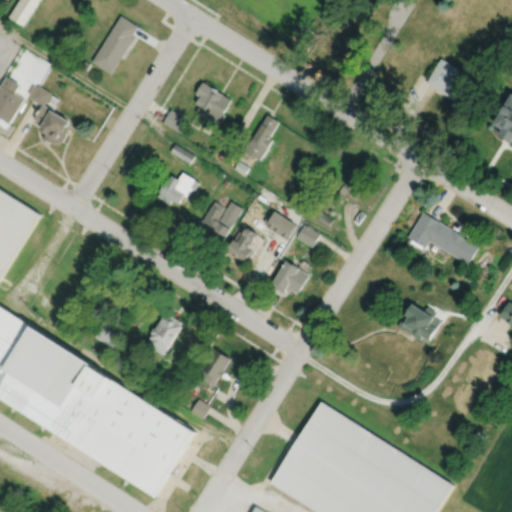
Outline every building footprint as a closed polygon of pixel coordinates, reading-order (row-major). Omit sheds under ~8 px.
[(18,0),(8,17),(22,26),(39,0),(18,0)] [(121,16),(92,62),(111,74),(135,36),(133,34),(138,26),(121,16)] [(440,59),(425,83),(459,104),(471,83),(455,73),(457,69),(440,59)] [(85,60),(81,67),(87,70),(91,64),(85,60)] [(6,77),(0,86),(0,131),(8,136),(14,127),(9,124),(24,100),(21,98),(14,94),(19,85),(6,77)] [(203,82),(196,94),(200,97),(196,104),(200,107),(197,112),(219,126),(226,115),(224,114),(232,100),(203,82)] [(19,85),(27,90),(21,98),(14,94),(19,85)] [(32,85),(27,93),(32,96),(30,99),(42,105),(44,106),(52,93),(38,85),(37,87),(32,85)] [(511,95),(492,126),(501,131),(498,137),(511,145),(511,143),(511,95)] [(42,105),(34,119),(36,121),(35,123),(41,127),(39,131),(46,135),(43,139),(51,143),(55,145),(63,143),(67,136),(66,134),(69,129),(66,128),(69,123),(52,112),(53,111),(44,106),(42,105)] [(171,110),(163,122),(178,132),(186,119),(171,110)] [(268,115),(245,151),(260,161),(273,141),(270,138),(280,122),(268,115)] [(182,127),(179,132),(183,135),(187,130),(182,127)] [(175,144),(170,152),(190,164),(195,156),(175,144)] [(239,161),(234,169),(245,176),(250,168),(239,161)] [(353,163),(343,179),(348,183),(345,187),(356,193),(369,174),(353,163)] [(171,176),(167,183),(166,182),(157,197),(170,205),(172,201),(179,205),(184,195),(188,198),(192,190),(194,191),(199,183),(183,173),(178,180),(171,176)] [(0,187),(0,279),(41,214),(0,187)] [(215,202),(203,222),(201,220),(190,237),(204,246),(204,247),(207,249),(208,248),(217,253),(231,230),(230,230),(243,209),(232,202),(222,218),(220,217),(225,208),(215,202)] [(269,214),(264,223),(268,225),(266,227),(274,231),(274,230),(287,238),(295,224),(275,212),(272,216),(269,214)] [(423,213),(407,239),(424,249),(429,242),(468,266),(479,247),(423,213)] [(305,222),(296,237),(312,246),(321,231),(305,222)] [(245,226),(235,241),(232,240),(228,247),(244,258),(252,246),(249,244),(256,233),(245,226)] [(287,257),(274,279),(270,284),(283,292),(286,288),(289,290),(291,287),(299,291),(310,273),(300,266),(300,265),(287,257)] [(511,299),(501,315),(511,322),(511,299)] [(0,300),(0,391),(45,420),(158,491),(199,426),(0,300)] [(415,300),(404,318),(400,320),(400,324),(402,327),(406,328),(422,338),(424,334),(431,338),(443,319),(437,316),(438,314),(437,313),(438,311),(429,305),(427,307),(415,300)] [(164,313),(156,325),(154,326),(151,329),(152,332),(150,335),(146,342),(163,353),(182,324),(180,323),(182,320),(168,311),(166,314),(164,313)] [(102,322),(94,335),(112,346),(120,333),(102,322)] [(216,346),(203,367),(199,374),(214,384),(220,375),(222,376),(226,370),(224,369),(232,357),(216,346)] [(199,397),(191,410),(203,418),(211,405),(199,397)] [(323,399),(271,481),(320,511),(437,511),(456,483),(323,399)] [(473,433),(483,440),(487,435),(476,428),(473,433)]
